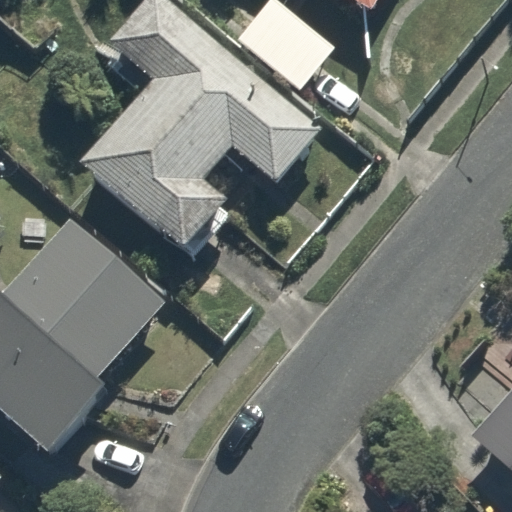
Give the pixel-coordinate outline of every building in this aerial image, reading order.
[(45,0),(0,0),(0,29),(27,53),(62,14),(45,0)] [(391,0),(332,0),(375,27),(391,0)] [(331,138),(162,4),(115,63),(158,97),(88,185),(196,272),(237,221),(221,208),(227,199),(218,192),(239,165),(282,199),(331,138)] [(344,61),(276,7),(238,55),(306,109),(344,61)] [(174,318),(77,230),(1,314),(0,312),(0,426),(36,459),(20,478),(47,503),(79,467),(68,456),(113,407),(102,397),(174,318)] [(511,415),(488,446),(511,465),(511,415)] [(0,511),(12,511),(0,500),(0,487),(6,482),(0,476),(0,511)]
